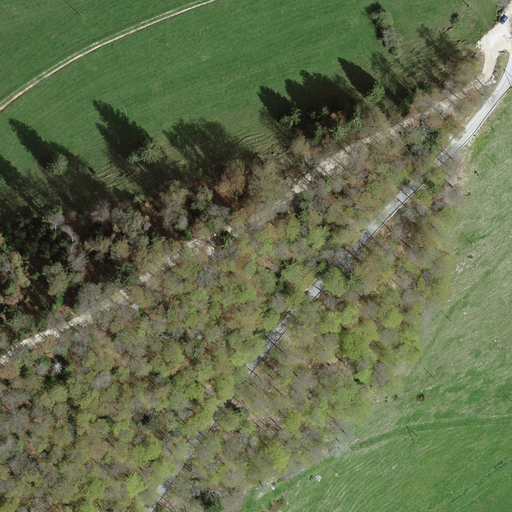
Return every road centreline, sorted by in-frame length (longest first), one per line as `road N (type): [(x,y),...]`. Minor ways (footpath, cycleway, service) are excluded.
road 1 (tertiary): [(147,511),(256,356),(473,123),(511,67)]
road 2 (track): [(238,511),(366,440),(511,419)]
road 3 (track): [(204,0),(79,52),(0,105)]
